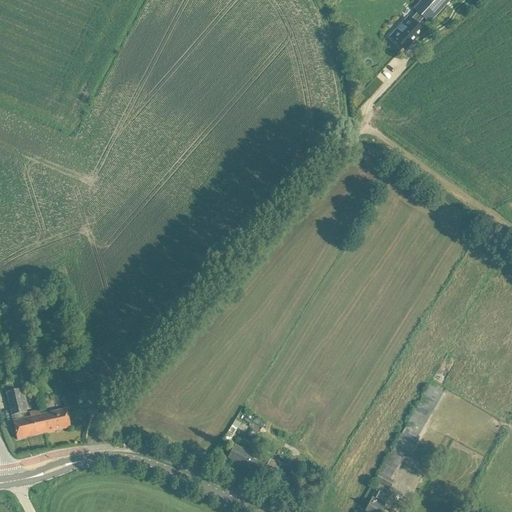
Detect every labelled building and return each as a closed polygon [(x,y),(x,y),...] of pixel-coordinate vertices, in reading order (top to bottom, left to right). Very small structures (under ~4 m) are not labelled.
[(453,0),(419,0),(413,7),(428,21),(436,11),(441,15),(453,0)] [(393,38),(393,39),(395,41),(394,42),(396,44),(397,43),(403,48),(414,36),(415,38),(422,31),(416,26),(423,19),(420,16),(414,23),(410,20),(393,38)] [(85,381),(81,361),(68,364),(72,383),(85,381)] [(406,426),(376,480),(391,488),(395,481),(392,479),(399,468),(400,468),(407,455),(408,456),(445,394),(429,385),(421,399),(419,399),(416,404),(418,405),(405,425),(406,426)] [(11,416),(21,414),(27,412),(21,389),(6,393),(11,416)] [(76,394),(65,396),(67,407),(78,405),(76,394)] [(66,409),(56,411),(42,415),(46,433),(70,427),(66,409)] [(17,440),(46,433),(42,415),(40,415),(39,411),(29,413),(30,417),(13,421),(17,440)] [(280,466),(279,465),(268,458),(264,464),(262,463),(263,461),(235,445),(227,458),(258,476),(260,472),(272,479),(280,466)] [(381,511),(384,508),(383,508),(389,498),(376,491),(372,497),(369,503),(365,511),(381,511)]
